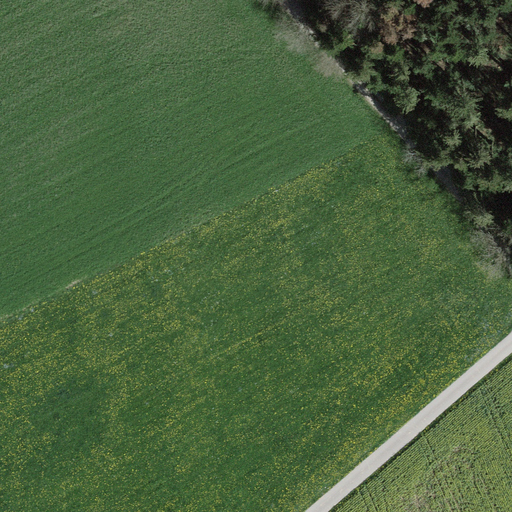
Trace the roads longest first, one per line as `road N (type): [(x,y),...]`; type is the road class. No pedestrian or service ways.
road 1 (track): [(290,0),(446,173),(511,262)]
road 2 (unclassified): [(335,511),(511,349)]
